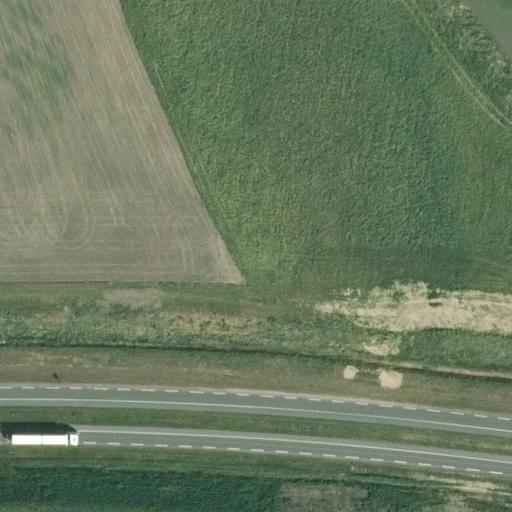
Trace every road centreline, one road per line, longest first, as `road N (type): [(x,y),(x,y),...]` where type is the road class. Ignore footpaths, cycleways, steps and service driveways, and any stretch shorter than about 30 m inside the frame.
road 1 (primary): [(511,426),(337,407),(0,393)]
road 2 (primary): [(0,436),(241,443),(511,468)]
